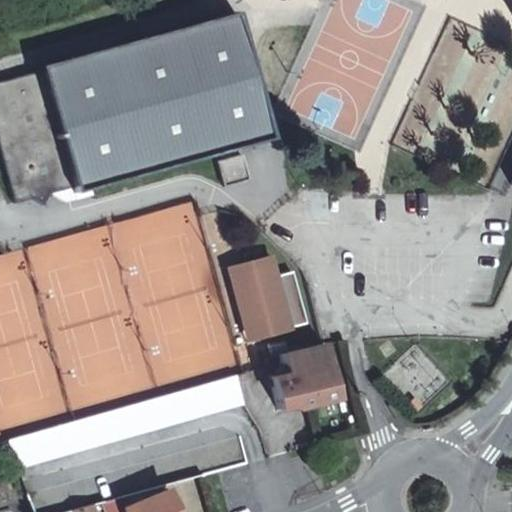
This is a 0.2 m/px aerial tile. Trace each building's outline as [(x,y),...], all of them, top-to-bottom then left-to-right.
[(71,187),(265,134),(267,134),(232,7),(222,10),(36,61),(38,66),(0,76),(0,155),(12,197),(29,192),(38,197),(44,188),(69,181),(71,187)] [(212,155),(219,181),(246,174),(238,148),(212,155)] [(238,301),(246,337),(294,325),(286,290),(238,301)] [(290,405),(334,395),(321,342),(277,352),(282,370),(274,372),(277,381),(269,383),(275,405),(289,401),(290,405)] [(415,343),(380,376),(415,413),(450,380),(415,343)] [(267,374),(269,383),(277,381),(274,372),(267,374)] [(239,401),(233,373),(1,437),(11,466),(239,401)] [(234,435),(20,494),(25,511),(62,511),(84,506),(96,503),(116,497),(197,475),(218,469),(242,463),(234,435)] [(172,511),(164,490),(119,505),(122,511),(172,511)] [(122,511),(119,505),(116,497),(96,503),(100,511),(122,511)]
